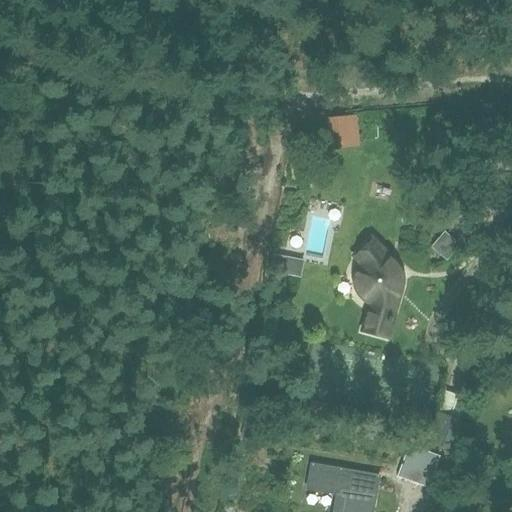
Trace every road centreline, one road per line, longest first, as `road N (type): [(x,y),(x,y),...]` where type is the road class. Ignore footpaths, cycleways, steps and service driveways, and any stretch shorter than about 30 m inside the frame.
road 1 (track): [(511,86),(144,85),(0,44)]
road 2 (track): [(177,511),(227,365),(276,135),(331,89)]
